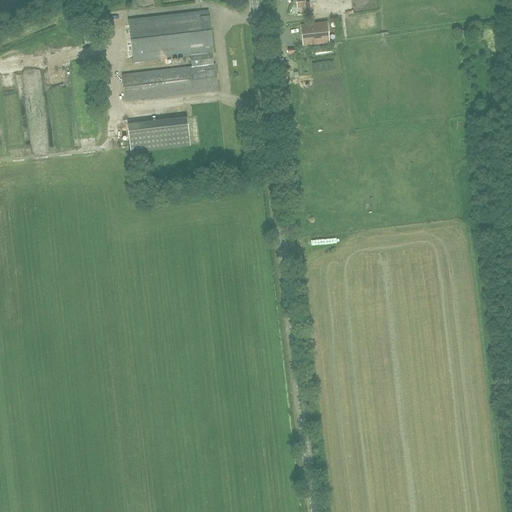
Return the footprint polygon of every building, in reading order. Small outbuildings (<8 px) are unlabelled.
[(125,101),(218,90),(215,65),(214,65),(212,52),(214,52),(209,16),(200,17),(200,12),(129,20),(134,62),(191,55),(192,67),(122,75),(125,101)] [(322,24),(301,27),(303,44),(316,43),(316,39),(323,38),(322,24)] [(281,68),(284,80),(291,78),(288,66),(281,68)] [(173,104),(173,97),(156,98),(156,105),(173,104)] [(191,146),(188,118),(128,125),(131,153),(191,146)]
